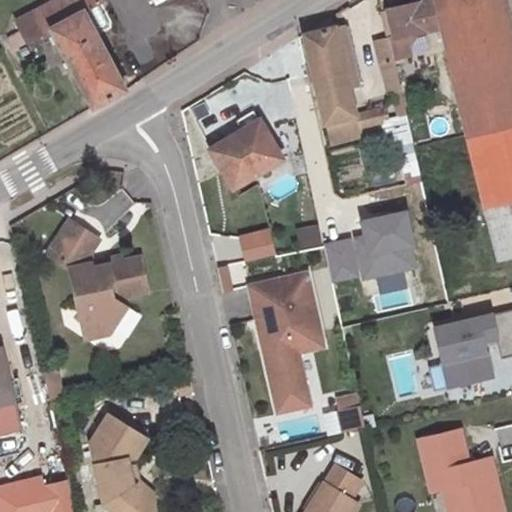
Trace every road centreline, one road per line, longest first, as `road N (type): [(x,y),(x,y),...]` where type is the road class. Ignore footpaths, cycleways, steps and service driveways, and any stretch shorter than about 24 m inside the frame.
road 1 (residential): [(244,511),(166,167),(129,110)]
road 2 (tertiary): [(310,0),(129,110)]
road 3 (tertiary): [(129,110),(0,184)]
